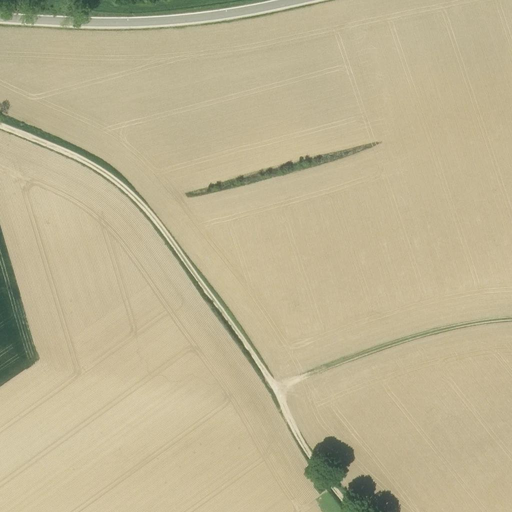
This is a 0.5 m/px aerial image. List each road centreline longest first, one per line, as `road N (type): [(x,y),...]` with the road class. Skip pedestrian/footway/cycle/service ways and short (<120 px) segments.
road 1 (track): [(0,125),(82,159),(137,201),(275,390)]
road 2 (unclassified): [(0,18),(166,20),(301,0)]
road 3 (track): [(275,390),(313,460),(354,511)]
